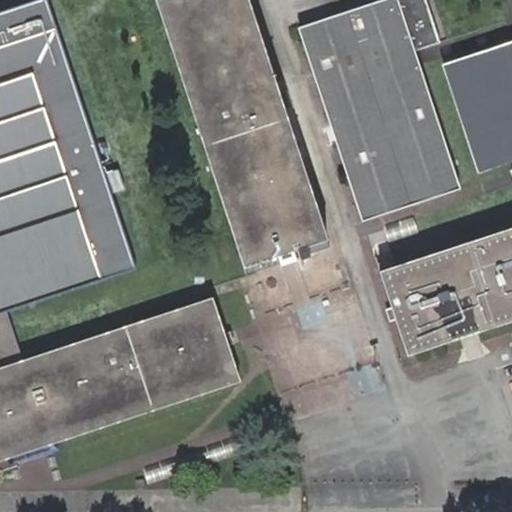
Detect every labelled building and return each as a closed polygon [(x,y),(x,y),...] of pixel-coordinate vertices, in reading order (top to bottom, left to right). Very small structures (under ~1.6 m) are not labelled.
[(212,300),(23,361),(9,312),(135,267),(46,0),(41,0),(0,13),(0,458),(31,448),(239,380),(226,340),(212,300)] [(278,97),(246,0),(159,0),(244,264),(303,245),(325,238),(278,97)] [(397,0),(389,0),(301,30),(323,96),(364,218),(458,187),(415,52),(440,44),(430,15),(405,23),(397,0)] [(479,172),(511,160),(511,42),(444,65),(479,172)] [(511,225),(475,238),(503,321),(511,318),(511,225)] [(378,271),(406,354),(503,321),(475,238),(378,271)]
